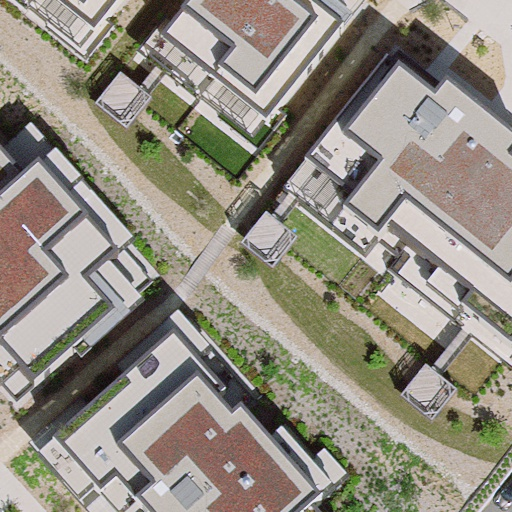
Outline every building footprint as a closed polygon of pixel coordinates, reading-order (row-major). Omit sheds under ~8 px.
[(81,49),(15,0),(0,0),(0,19),(73,75),(100,41),(92,35),(81,49)] [(15,0),(81,49),(118,0),(15,0)] [(267,119),(333,40),(284,0),(190,0),(161,35),(152,46),(256,132),(267,119)] [(284,0),(333,40),(353,13),(337,0),(284,0)] [(256,132),(152,46),(161,35),(154,29),(128,61),(247,160),(275,126),(267,119),(256,132)] [(421,109),(436,92),(388,54),(375,69),(421,109)] [(457,317),(499,354),(511,339),(511,177),(501,168),(511,156),(436,92),(421,109),(375,69),(295,162),(344,205),(334,217),(367,245),(385,261),(377,270),(446,330),(457,317)] [(68,288),(97,320),(139,283),(111,251),(119,244),(14,126),(0,139),(0,171),(10,183),(22,171),(101,257),(68,288)] [(501,168),(511,177),(511,156),(501,168)] [(344,205),(295,162),(271,191),(354,260),(367,245),(334,217),(344,205)] [(0,365),(22,389),(97,320),(68,288),(101,257),(22,171),(10,183),(0,171),(0,365)] [(104,371),(112,380),(154,342),(215,409),(223,418),(240,402),(165,317),(104,371)] [(457,317),(446,330),(510,379),(511,376),(511,339),(499,354),(457,317)] [(303,511),(307,509),(252,450),(231,426),(222,434),(207,417),(215,409),(154,342),(41,446),(87,496),(101,483),(127,511),(303,511)] [(0,401),(4,406),(22,389),(0,365),(0,401)] [(41,446),(68,421),(56,408),(12,447),(70,511),(127,511),(101,483),(87,496),(41,446)] [(269,435),(252,450),(307,509),(337,482),(312,453),(296,466),(269,435)]
